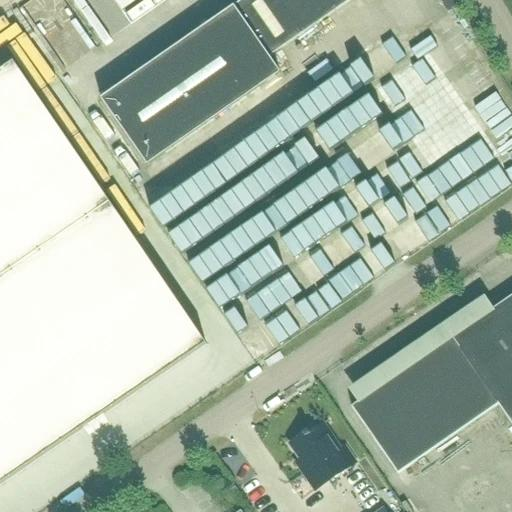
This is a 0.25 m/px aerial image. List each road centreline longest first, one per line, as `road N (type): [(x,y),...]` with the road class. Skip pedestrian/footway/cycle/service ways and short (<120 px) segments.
road 1 (unknown): [(189,0),(87,66),(72,98),(93,166),(131,190),(178,185),(231,152),(415,0)]
road 2 (unclassified): [(86,511),(511,215)]
